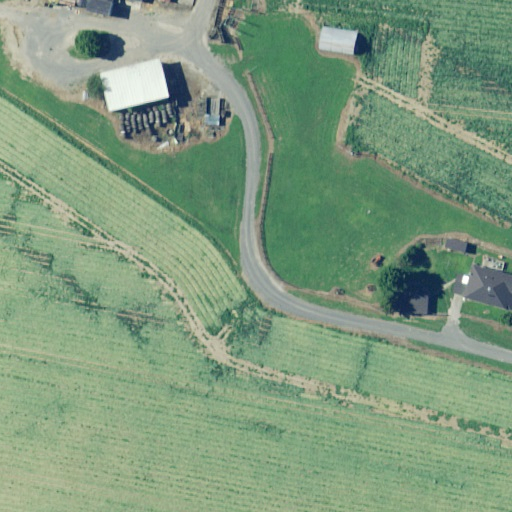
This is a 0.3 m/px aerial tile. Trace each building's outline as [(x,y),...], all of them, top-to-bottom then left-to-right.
[(89,0),(87,12),(109,18),(113,0),(124,0),(143,5),(143,0),(89,0)] [(358,33),(323,27),(320,48),(355,53),(358,33)] [(162,59),(101,74),(111,113),(172,99),(162,59)] [(219,100),(220,91),(200,90),(198,120),(198,124),(197,133),(221,135),(222,118),(226,118),(227,100),(219,100)] [(466,242),(447,239),(445,249),(464,253),(466,242)] [(511,304),(511,277),(475,266),(471,279),(457,274),(452,294),(510,311),(511,304)] [(427,295),(398,292),(396,312),(426,314),(427,295)]
